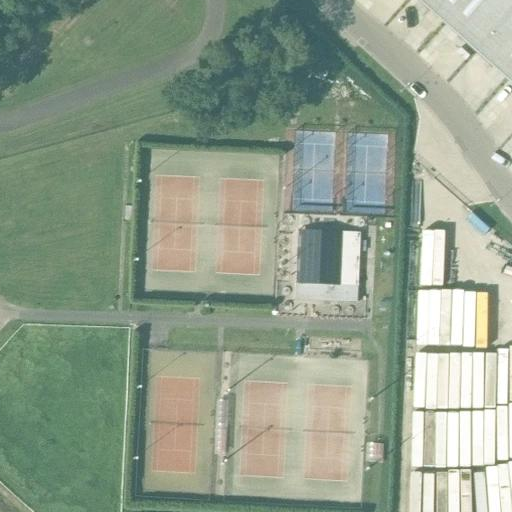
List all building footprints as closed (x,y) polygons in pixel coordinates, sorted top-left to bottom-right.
[(414,0),(443,25),(464,0),(414,0)] [(511,0),(464,0),(443,25),(474,53),(511,9),(511,0)] [(511,9),(474,53),(505,81),(511,73),(511,9)] [(309,231),(307,285),(319,286),(319,301),(357,303),(359,233),(309,231)] [(455,334),(458,300),(425,297),(420,351),(431,352),(432,341),(443,342),(444,333),(455,334)] [(485,424),(490,465),(511,462),(511,454),(508,421),(485,424)]
